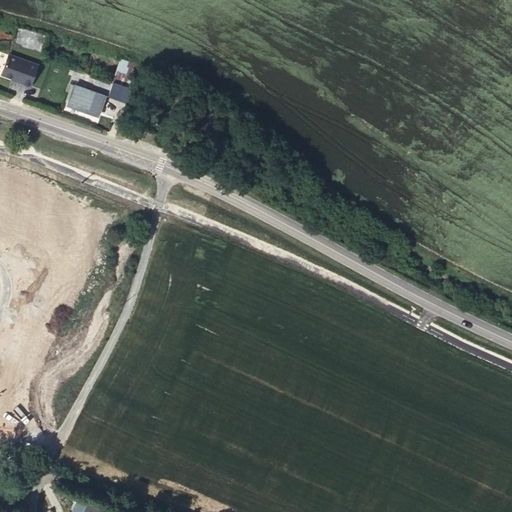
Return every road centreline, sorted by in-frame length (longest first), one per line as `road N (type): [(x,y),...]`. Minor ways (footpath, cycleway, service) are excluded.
road 1 (secondary): [(511,341),(168,167)]
road 2 (unclassified): [(168,167),(121,315),(39,464),(28,511)]
road 3 (secondary): [(168,167),(0,109)]
